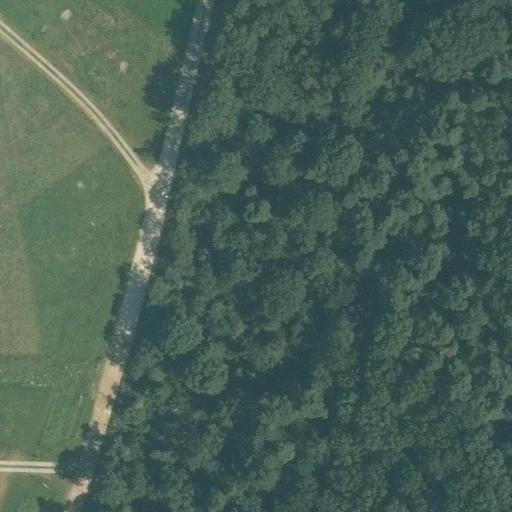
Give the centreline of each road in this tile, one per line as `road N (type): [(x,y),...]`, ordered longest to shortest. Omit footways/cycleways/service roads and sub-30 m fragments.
road 1 (track): [(70,511),(107,407),(213,0)]
road 2 (track): [(0,25),(90,104),(132,162),(164,189)]
